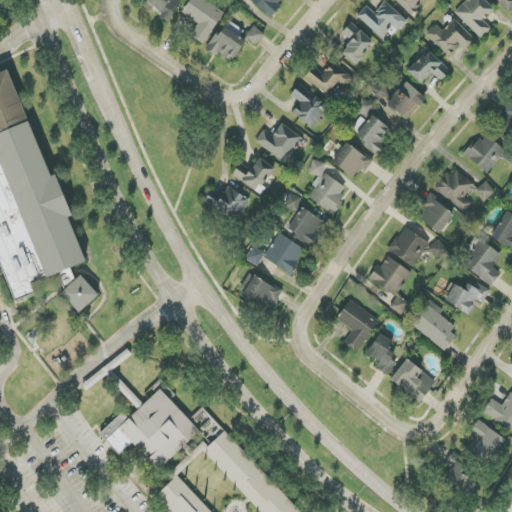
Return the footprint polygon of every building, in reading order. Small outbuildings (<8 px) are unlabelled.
[(181,0),(148,0),(145,7),(171,21),(181,0)] [(203,45),(225,12),(206,0),(190,0),(182,13),(198,24),(190,36),(203,45)] [(247,0),(269,18),(284,0),(247,0)] [(424,0),(395,0),(410,15),(424,0)] [(494,10),(485,0),(467,0),(455,12),(480,39),(491,28),(484,20),(494,10)] [(511,0),(497,0),(509,12),(511,8),(511,0)] [(399,32),(408,20),(384,2),(376,13),(365,6),(357,18),(383,37),(391,26),(399,32)] [(442,31),(437,25),(427,34),(450,58),(472,37),(454,19),(442,31)] [(244,30),(228,21),(224,27),(241,36),(244,30)] [(342,33),(351,42),(341,52),(354,65),(374,43),(352,22),(342,33)] [(207,47),(231,64),(246,43),(222,26),(207,47)] [(256,46),(265,35),(254,26),(246,37),(256,46)] [(421,85),(432,73),(441,81),(451,71),(428,50),(407,72),(421,85)] [(346,91),(355,79),(330,61),(321,73),(313,67),(304,78),(328,96),(337,84),(346,91)] [(86,264),(69,217),(71,216),(57,174),(48,177),(11,70),(0,74),(0,263),(13,302),(34,294),(31,283),(86,264)] [(405,121),(425,99),(407,82),(387,104),(405,121)] [(293,113),(312,128),(328,108),(300,84),(291,95),(301,103),(293,113)] [(375,99),(387,97),(385,84),(373,85),(375,99)] [(367,114),(373,105),(363,99),(357,108),(367,114)] [(511,132),(511,103),(511,102),(497,115),(511,132)] [(392,129),(370,115),(355,139),(378,153),(392,129)] [(286,163),(303,139),(281,124),(273,136),(264,130),(256,142),(286,163)] [(466,157),(489,174),(506,150),(483,133),(466,157)] [(365,173),(373,160),(348,143),(334,164),(354,177),(359,169),(365,173)] [(274,169),(260,158),(249,172),(239,165),(232,175),(256,193),(274,169)] [(307,198),(333,213),(348,188),(322,173),(326,166),(315,159),(308,172),(319,178),(307,198)] [(435,190),(464,213),(472,204),(465,198),(470,190),(486,202),(495,191),(484,182),(479,188),(453,168),(435,190)] [(222,195),(212,189),(206,199),(238,219),(250,199),(228,186),(222,195)] [(300,197),(288,194),(284,208),(296,211),(300,197)] [(455,213),(430,196),(415,217),(440,234),(455,213)] [(309,246),(325,222),(299,205),(283,229),(309,246)] [(511,215),(504,212),(492,240),(511,248),(511,215)] [(414,267),(429,242),(404,227),(389,252),(414,267)] [(263,257),(289,275),(306,251),(280,233),(266,254),(253,246),(245,259),(257,267),(263,257)] [(460,265),(492,285),(500,273),(492,268),(501,254),(477,238),(460,265)] [(436,258),(445,251),(438,242),(429,249),(436,258)] [(380,268),(377,266),(369,278),(395,297),(412,273),(388,257),(380,268)] [(63,285),(75,280),(71,269),(59,274),(63,285)] [(265,310),(271,300),(275,303),(282,292),(255,275),(242,296),(265,310)] [(61,294),(80,313),(99,295),(80,276),(61,294)] [(490,291),(469,281),(464,290),(453,284),(444,302),(469,314),(476,301),(483,304),(490,291)] [(390,307),(401,315),(409,303),(398,296),(390,307)] [(353,331),(344,343),(358,352),(379,320),(350,300),(337,320),(353,331)] [(427,305),(411,323),(444,351),(460,333),(427,305)] [(379,362),(376,370),(387,375),(397,355),(389,351),(394,341),(378,333),(367,356),(379,362)] [(170,511),(158,498),(175,483),(168,477),(190,458),(184,451),(159,474),(134,445),(119,458),(100,437),(126,414),(132,420),(140,412),(109,378),(87,394),(82,387),(129,351),(135,357),(115,372),(146,405),(164,389),(204,433),(190,445),(195,451),(206,442),(210,447),(227,433),(302,511),(170,511)] [(436,382),(407,359),(390,380),(420,403),(436,382)] [(483,413),(511,428),(511,394),(509,393),(503,405),(491,399),(483,413)] [(478,438),(468,449),(484,464),(505,441),(479,419),(469,430),(478,438)] [(461,496),(472,481),(464,475),(470,467),(452,454),(445,464),(450,468),(441,481),(461,496)]
